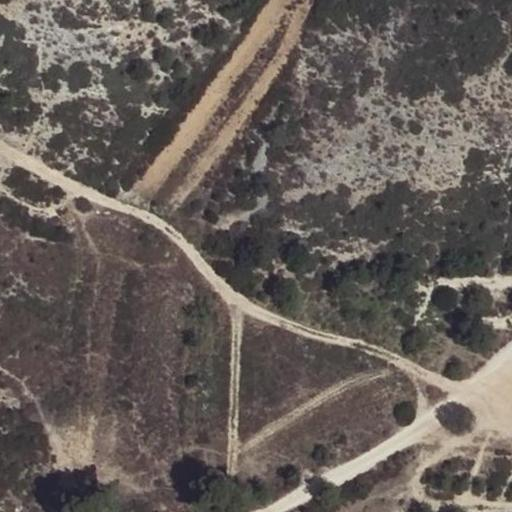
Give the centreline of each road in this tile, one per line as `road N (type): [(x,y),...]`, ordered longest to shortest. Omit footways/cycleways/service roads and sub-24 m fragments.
road 1 (track): [(511,355),(372,459),(271,511)]
road 2 (track): [(215,283),(292,330),(466,391)]
road 3 (track): [(215,283),(142,212),(0,143)]
